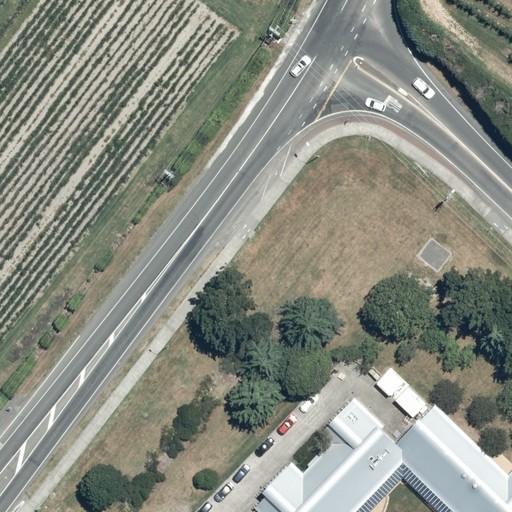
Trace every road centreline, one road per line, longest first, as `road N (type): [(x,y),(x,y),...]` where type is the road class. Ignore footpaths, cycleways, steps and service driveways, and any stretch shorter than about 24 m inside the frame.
road 1 (tertiary): [(233,174),(165,285),(1,511)]
road 2 (tertiary): [(0,464),(233,174)]
road 3 (tertiary): [(437,122),(369,103),(325,105),(233,174)]
road 4 (tertiary): [(385,0),(425,93),(487,168)]
road 5 (tertiary): [(233,174),(323,43)]
road 6 (tertiary): [(323,43),(437,122)]
